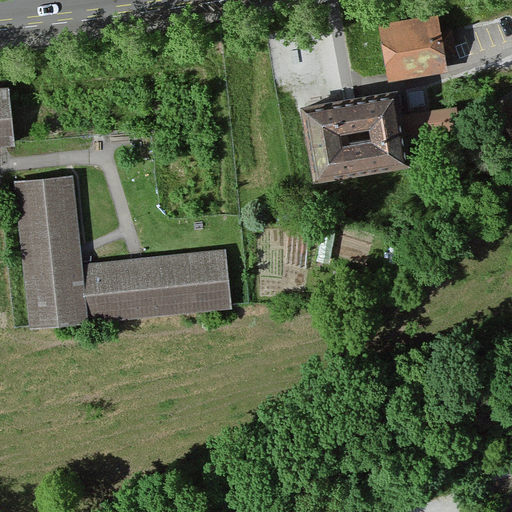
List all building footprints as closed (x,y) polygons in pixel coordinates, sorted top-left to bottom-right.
[(441,19),(383,28),(391,80),(450,71),(448,60),(457,59),(453,32),(444,34),(441,19)] [(0,149),(155,132),(165,221),(224,214),(208,68),(0,90),(0,149)] [(322,183),(415,169),(404,96),(311,110),(322,183)] [(511,99),(499,107),(511,127),(511,99)] [(84,266),(75,179),(16,186),(32,330),(235,307),(229,250),(84,266)] [(480,500),(511,490),(511,481),(506,461),(472,471),(480,500)]
